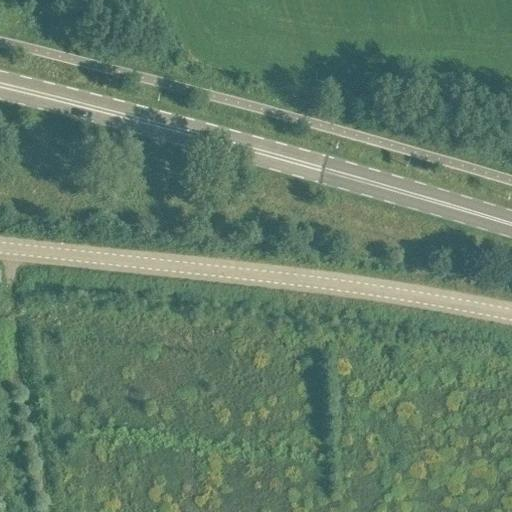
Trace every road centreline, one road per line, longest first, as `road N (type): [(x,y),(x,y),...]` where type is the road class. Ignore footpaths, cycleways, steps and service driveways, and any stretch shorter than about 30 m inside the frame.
road 1 (secondary): [(511,232),(253,150),(0,87)]
road 2 (unclassified): [(511,319),(392,292),(0,242)]
